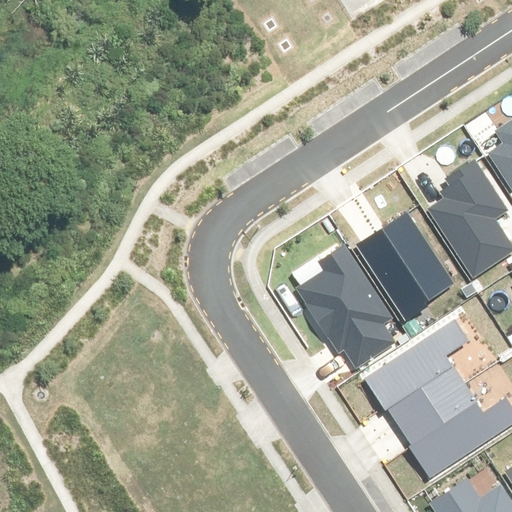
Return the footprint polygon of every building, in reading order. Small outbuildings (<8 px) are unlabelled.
[(501,144),(487,153),(511,191),(511,190),(511,120),(494,133),(501,144)] [(506,211),(473,163),(437,187),(446,200),(428,212),(472,277),(510,252),(490,222),(506,211)] [(404,212),(355,246),(403,317),(453,284),(404,212)] [(391,320),(344,249),(320,265),(325,273),(296,292),(329,342),(333,339),(355,372),(395,345),(382,326),(391,320)] [(449,322),(361,381),(428,479),(511,422),(511,415),(502,400),(479,416),(442,361),(465,345),(449,322)] [(511,466),(502,473),(511,487),(511,466)] [(480,502),(468,483),(432,507),(434,511),(511,511),(511,504),(501,488),(480,502)]
